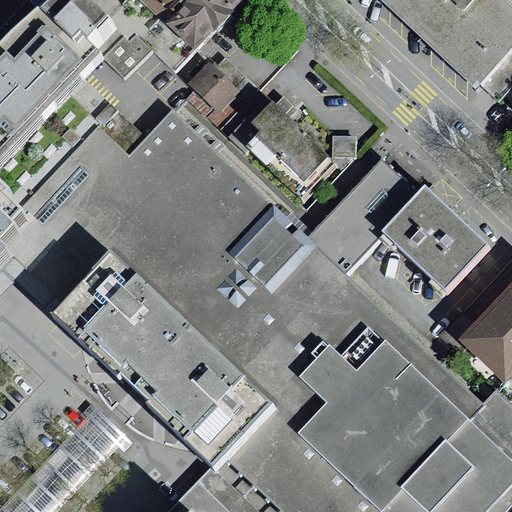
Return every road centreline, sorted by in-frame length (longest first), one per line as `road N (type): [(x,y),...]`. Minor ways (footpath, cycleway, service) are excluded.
road 1 (primary): [(287,0),(511,213)]
road 2 (primary): [(511,173),(330,0)]
